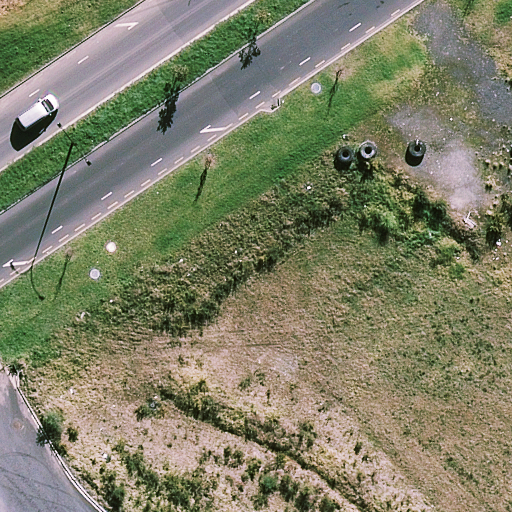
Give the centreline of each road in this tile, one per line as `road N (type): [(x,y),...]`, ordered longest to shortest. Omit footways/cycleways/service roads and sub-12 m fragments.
road 1 (secondary): [(360,0),(0,258)]
road 2 (secondary): [(0,131),(191,0)]
